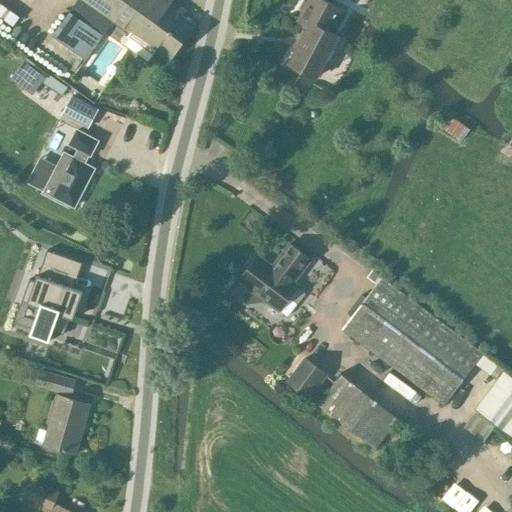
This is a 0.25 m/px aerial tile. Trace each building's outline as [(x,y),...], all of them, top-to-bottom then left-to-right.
[(172,0),(78,0),(53,35),(86,58),(113,21),(169,61),(196,25),(169,5),(172,0)] [(338,35),(333,32),(344,10),(325,0),(307,0),(297,20),(308,26),(289,62),(316,77),(338,35)] [(41,82),(45,77),(38,72),(35,76),(20,65),(11,78),(33,94),(41,82)] [(45,77),(41,82),(62,96),(68,87),(48,73),(45,77)] [(71,95),(62,114),(88,128),(98,109),(71,95)] [(45,191),(74,206),(94,168),(84,163),(89,154),(90,154),(97,141),(77,130),(70,144),(79,148),(74,158),(65,153),(45,191)] [(265,300),(274,307),(279,311),(298,285),(294,282),(311,259),(290,244),(279,257),(273,266),(258,255),(249,268),(239,281),(248,287),(244,293),(245,304),(263,301),(265,300)] [(29,279),(22,301),(39,307),(30,335),(49,342),(52,331),(64,335),(69,318),(79,290),(75,289),(75,288),(73,288),(71,287),(76,274),(43,263),(38,275),(36,281),(35,281),(29,279)] [(382,277),(342,329),(444,406),(483,352),(382,277)] [(483,355),(476,364),(496,379),(503,370),(483,355)] [(309,399),(328,374),(304,356),(286,381),(309,399)] [(71,395),(75,379),(40,369),(35,385),(71,395)] [(90,404),(58,395),(44,444),(76,453),(90,404)] [(476,411),(464,427),(483,441),(495,424),(476,411)] [(59,492),(28,478),(18,499),(45,511),(71,511),(54,503),(59,492)]
